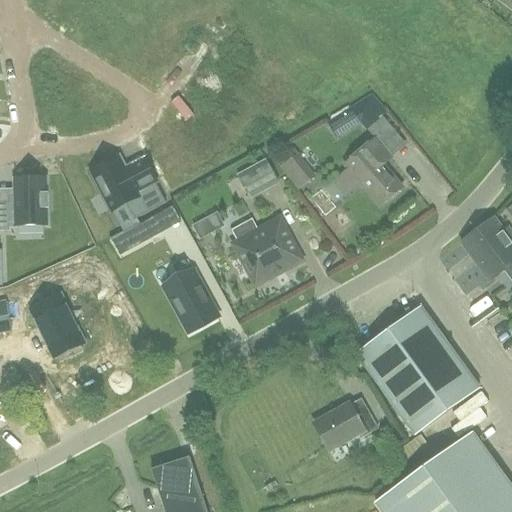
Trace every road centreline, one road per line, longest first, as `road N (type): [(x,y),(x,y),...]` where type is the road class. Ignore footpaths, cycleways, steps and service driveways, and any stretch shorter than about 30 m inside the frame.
road 1 (residential): [(0,486),(382,273),(456,222),(511,160)]
road 2 (residential): [(153,107),(7,10)]
road 3 (residential): [(25,149),(7,10)]
road 4 (residential): [(153,107),(116,136),(25,149)]
